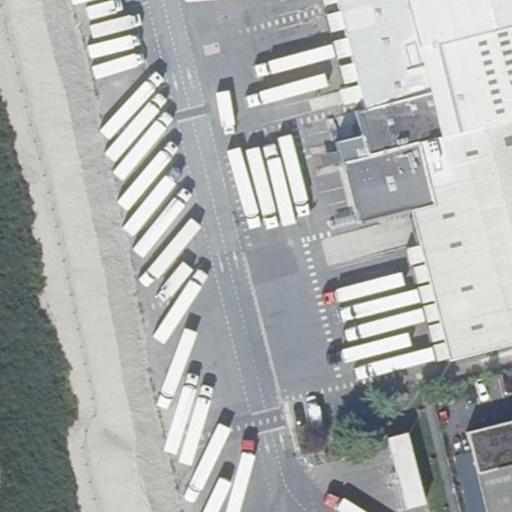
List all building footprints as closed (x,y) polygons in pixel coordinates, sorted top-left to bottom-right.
[(77,0),(0,0),(0,511),(110,511),(8,120),(60,105),(100,95),(77,0)] [(355,117),(362,143),(336,150),(356,228),(356,229),(357,229),(357,230),(358,230),(358,231),(359,231),(360,231),(361,231),(362,231),(410,220),(448,368),(511,351),(511,0),(336,0),(366,115),(355,117)] [(100,95),(60,105),(69,142),(103,133),(108,132),(100,95)] [(69,142),(60,105),(8,120),(110,511),(179,511),(166,463),(185,459),(103,133),(69,142)] [(407,506),(428,501),(409,430),(388,435),(407,506)] [(511,511),(511,430),(469,441),(474,461),(460,464),(467,491),(465,492),(469,511),(511,511)] [(474,461),(469,441),(455,445),(460,464),(474,461)]
